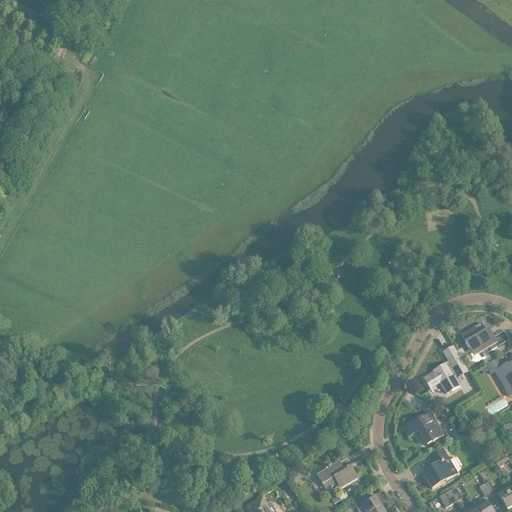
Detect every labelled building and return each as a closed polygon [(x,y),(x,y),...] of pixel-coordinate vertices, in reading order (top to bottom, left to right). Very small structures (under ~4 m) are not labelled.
[(466,342),(465,343),(468,349),(472,347),(476,352),(484,347),(488,353),(509,340),(503,331),(493,337),(488,329),(485,331),(481,323),(461,335),(466,342)] [(432,392),(433,391),(431,388),(440,382),(447,394),(460,386),(454,377),(456,376),(458,379),(458,378),(468,372),(468,373),(469,372),(453,346),(452,346),(453,347),(443,353),(442,352),(448,362),(433,371),(434,373),(424,379),(432,392)] [(507,364),(501,368),(495,359),(485,366),(490,375),(494,372),(509,397),(511,394),(511,363),(508,366),(507,364)] [(443,435),(430,413),(403,429),(408,437),(418,431),(427,445),(443,435)] [(455,425),(446,430),(453,440),(461,435),(455,425)] [(422,473),(432,489),(457,474),(443,449),(428,458),(434,466),(422,473)] [(498,467),(503,464),(500,458),(495,461),(498,467)] [(326,469),(316,475),(325,491),(337,484),(340,490),(358,479),(351,467),(344,471),(338,462),(331,466),(331,465),(325,469),(326,469)] [(491,495),(496,492),(490,482),(485,485),(491,495)] [(491,495),(485,485),(480,488),(485,497),(473,504),(476,509),(477,511),(493,511),(486,498),(491,495)] [(438,498),(441,503),(445,508),(455,502),(452,497),(458,493),(455,488),(438,498)] [(511,506),(511,492),(510,488),(498,495),(507,510),(511,506)] [(452,497),(455,502),(461,498),(458,493),(452,497)] [(358,511),(376,511),(382,508),(375,496),(369,500),(365,494),(352,501),(358,511)] [(269,511),(262,499),(248,507),(250,511),(269,511)]
